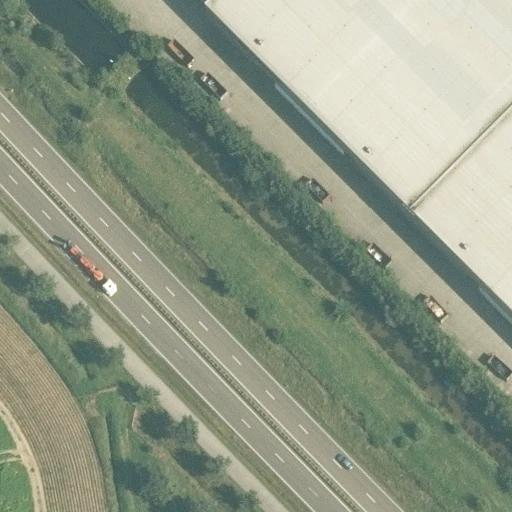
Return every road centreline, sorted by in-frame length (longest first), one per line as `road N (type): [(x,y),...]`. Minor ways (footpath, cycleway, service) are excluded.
road 1 (primary): [(386,511),(0,109)]
road 2 (primary): [(0,170),(333,511)]
road 3 (unclassified): [(271,511),(0,230)]
